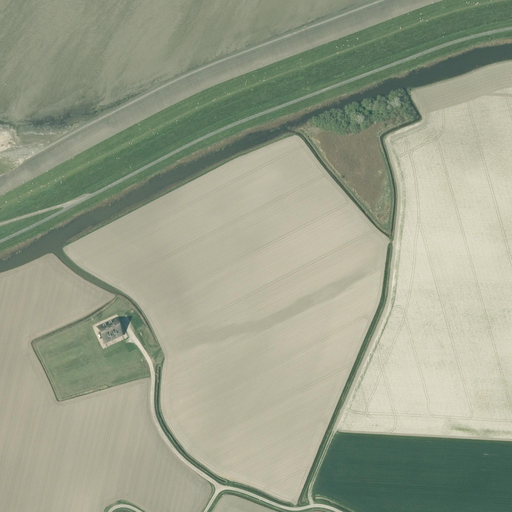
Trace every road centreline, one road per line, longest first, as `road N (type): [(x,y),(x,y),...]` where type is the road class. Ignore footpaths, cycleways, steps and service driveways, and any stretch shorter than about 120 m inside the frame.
road 1 (track): [(0,193),(198,91),(435,0)]
road 2 (unclassified): [(221,488),(187,464),(156,422),(150,363),(124,319)]
road 3 (unclassified): [(339,511),(319,504),(283,507),(221,488)]
